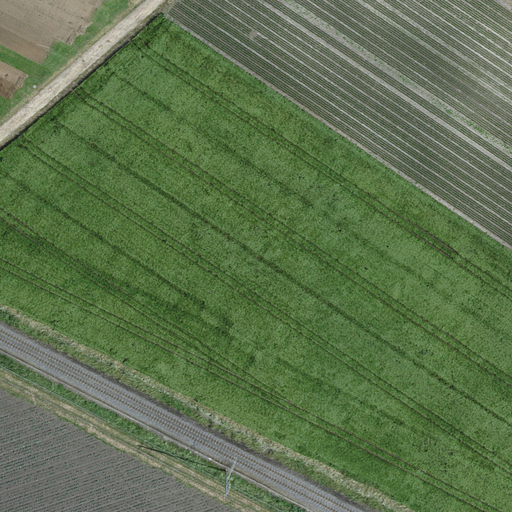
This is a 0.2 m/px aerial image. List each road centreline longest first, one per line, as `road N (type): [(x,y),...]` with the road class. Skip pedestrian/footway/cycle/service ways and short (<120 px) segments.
road 1 (track): [(247,511),(0,386)]
road 2 (track): [(165,0),(0,146)]
